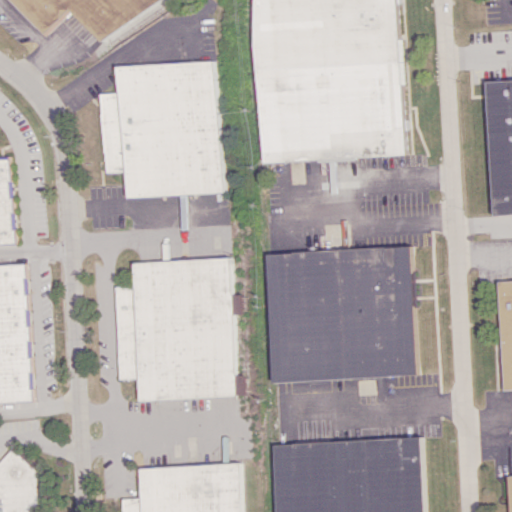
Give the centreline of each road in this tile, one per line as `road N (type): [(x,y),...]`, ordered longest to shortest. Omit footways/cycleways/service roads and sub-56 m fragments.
road 1 (residential): [(470,511),(443,0)]
road 2 (residential): [(80,511),(62,166),(45,108),(0,65)]
